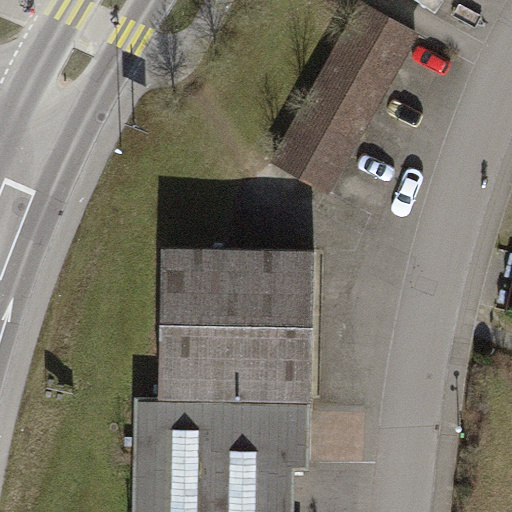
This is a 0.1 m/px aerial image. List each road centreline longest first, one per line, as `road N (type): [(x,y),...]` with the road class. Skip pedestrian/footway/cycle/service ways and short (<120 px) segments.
road 1 (residential): [(511,57),(464,179),(429,312),(399,511)]
road 2 (primary): [(43,138),(118,0)]
road 3 (primary): [(0,264),(43,138)]
